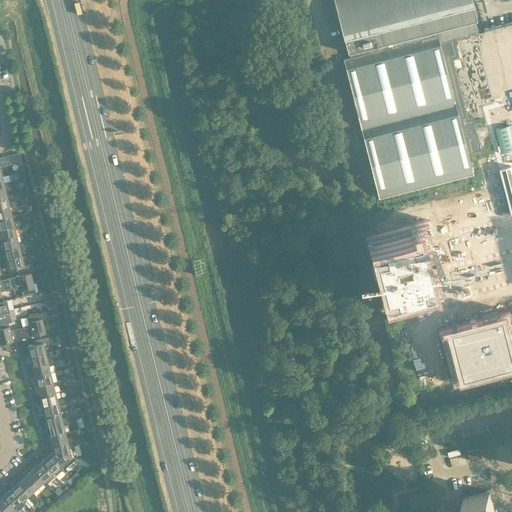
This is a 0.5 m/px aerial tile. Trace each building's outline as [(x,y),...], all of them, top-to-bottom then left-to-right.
[(442,57),(447,56),(456,53),(453,40),(478,34),(475,21),(476,20),(472,4),(471,0),(333,0),(347,53),(348,53),(349,57),(436,35),(442,57)] [(464,122),(447,56),(442,57),(436,35),(349,57),(343,59),(378,198),(473,174),(467,152),(480,149),(473,120),(464,122)] [(342,130),(349,160),(357,158),(350,128),(342,130)] [(0,176),(2,176),(0,168),(0,167),(9,165),(7,156),(0,157),(0,176)] [(0,176),(0,186),(11,184),(11,181),(3,182),(2,176),(0,176)] [(0,186),(0,197),(7,196),(5,190),(12,187),(11,184),(0,186)] [(0,197),(0,207),(16,204),(15,201),(8,202),(7,196),(0,197)] [(0,207),(0,218),(12,216),(10,209),(17,207),(16,204),(0,207)] [(0,218),(0,228),(21,224),(20,221),(13,222),(12,216),(0,218)] [(511,220),(420,244),(432,290),(443,332),(506,316),(511,314),(511,220)] [(0,228),(0,237),(1,239),(17,235),(15,229),(22,227),(21,224),(0,228)] [(416,227),(369,239),(386,302),(432,290),(420,244),(416,227)] [(18,242),(17,235),(1,239),(3,249),(26,244),(25,240),(18,242)] [(27,247),(26,244),(3,249),(5,259),(21,255),(20,249),(27,247)] [(24,265),(21,255),(5,259),(8,269),(16,267),(17,271),(32,268),(31,264),(24,265)] [(10,278),(12,288),(21,286),(23,296),(36,293),(30,273),(10,278)] [(0,301),(3,301),(3,300),(0,291),(12,288),(10,278),(0,280),(0,301)] [(0,312),(13,309),(10,299),(3,300),(3,301),(0,301),(0,312)] [(0,322),(8,321),(15,319),(13,309),(0,312),(0,322)] [(22,327),(25,338),(45,333),(40,312),(28,315),(30,325),(22,327)] [(511,338),(506,316),(443,332),(455,379),(511,363),(511,338)] [(25,338),(22,327),(10,330),(8,321),(0,322),(0,343),(0,344),(25,338)] [(29,356),(45,352),(43,342),(50,340),(49,336),(34,340),(35,344),(27,346),(29,356)] [(45,352),(29,356),(32,366),(55,361),(54,357),(47,359),(45,352)] [(55,361),(32,366),(34,376),(50,372),(49,366),(56,364),(55,361)] [(50,372),(34,376),(37,386),(57,381),(55,371),(50,372)] [(57,381),(37,386),(39,396),(55,392),(54,386),(60,384),(60,380),(57,381)] [(55,392),(39,396),(42,406),(65,400),(64,397),(57,398),(55,392)] [(65,400),(42,406),(44,416),(60,412),(58,406),(65,403),(65,400)] [(60,412),(44,416),(47,426),(69,420),(69,417),(62,418),(60,412)] [(69,420),(47,426),(49,436),(65,432),(63,425),(70,423),(69,420)] [(65,432),(49,436),(51,445),(74,440),(74,437),(66,438),(65,432)] [(74,440),(51,445),(53,451),(76,458),(73,444),(75,443),(74,440)] [(479,448),(467,451),(469,461),(481,458),(479,448)] [(76,458),(53,451),(49,454),(64,472),(67,470),(65,468),(76,458)] [(64,472),(49,454),(41,461),(55,476),(59,472),(62,474),(64,472)] [(55,476),(41,461),(33,468),(49,486),(51,484),(49,481),(55,476)] [(49,486),(33,468),(26,475),(37,487),(41,483),(47,488),(49,486)] [(37,487),(26,475),(18,482),(34,499),(36,497),(32,491),(37,487)] [(34,499),(18,482),(11,489),(21,501),(26,496),(31,501),(34,499)] [(21,501),(11,489),(3,496),(17,511),(19,511),(21,511),(19,508),(24,504),(21,501)] [(467,511),(496,511),(496,509),(494,510),(490,492),(490,491),(463,498),(463,499),(464,499),(467,511)] [(17,511),(3,496),(0,498),(0,507),(4,511),(8,511),(11,510),(13,511),(17,511)]
